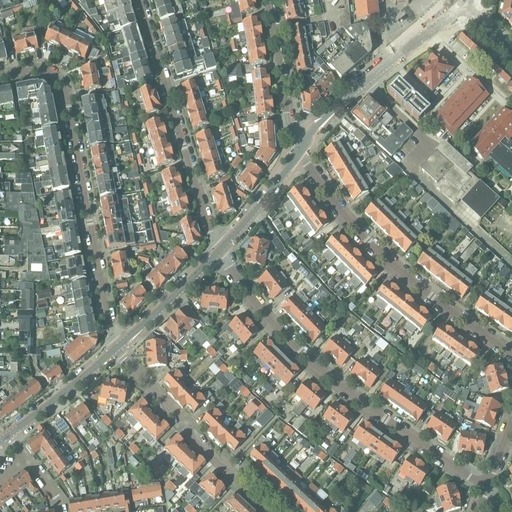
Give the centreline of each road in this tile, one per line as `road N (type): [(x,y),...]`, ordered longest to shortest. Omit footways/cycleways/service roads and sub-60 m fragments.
road 1 (residential): [(486,484),(325,377),(261,317),(219,252)]
road 2 (residential): [(0,77),(46,72),(63,88),(117,349)]
road 3 (residential): [(511,353),(367,241),(300,149)]
road 4 (residential): [(219,252),(139,0)]
road 5 (residential): [(508,256),(405,164),(424,141),(366,81)]
road 6 (residential): [(286,511),(255,499),(185,432),(177,411),(117,349)]
road 7 (residential): [(300,149),(288,129),(266,0)]
road 8 (tertiary): [(117,349),(5,437)]
road 9 (tertiary): [(219,252),(117,349)]
road 10 (tertiary): [(300,149),(219,252)]
road 11 (tertiary): [(463,5),(366,81)]
